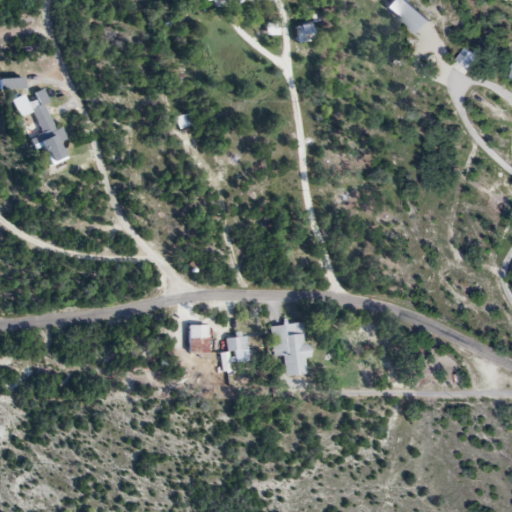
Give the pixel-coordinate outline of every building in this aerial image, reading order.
[(296,28),(298,45),(315,43),(313,25),(296,28)] [(458,65),(471,71),(477,55),(464,50),(458,65)] [(48,165),(65,159),(60,144),(65,142),(61,128),(54,130),(41,92),(34,95),(36,102),(27,105),(24,97),(11,101),(17,120),(22,119),(29,140),(39,137),(48,165)] [(269,329),(273,359),(282,358),(285,379),(307,376),(305,360),(308,360),(303,324),(269,329)] [(207,327),(188,327),(188,355),(207,355),(207,327)] [(221,355),(221,373),(229,373),(229,365),(246,365),(246,339),(226,339),(226,355),(221,355)]
